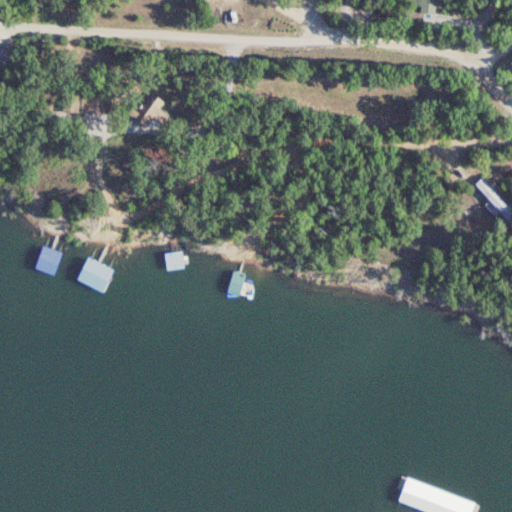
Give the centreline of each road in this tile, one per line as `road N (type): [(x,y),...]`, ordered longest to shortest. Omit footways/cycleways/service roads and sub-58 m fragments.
road 1 (residential): [(0,29),(401,48),(464,60),(511,107)]
road 2 (residential): [(236,164),(254,154),(175,132),(106,127),(93,138),(95,173),(107,206),(121,216),(236,164)]
road 3 (residential): [(254,154),(316,141),(511,141)]
